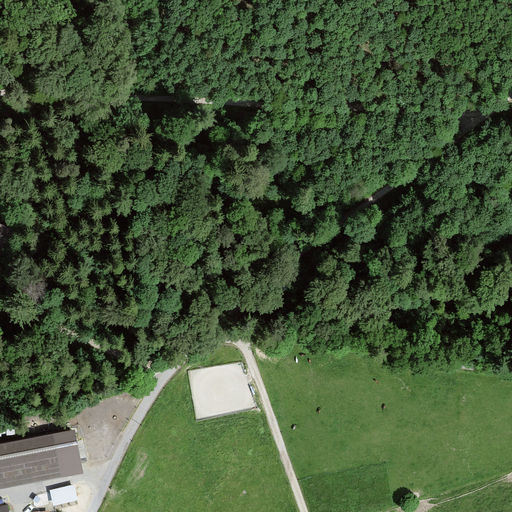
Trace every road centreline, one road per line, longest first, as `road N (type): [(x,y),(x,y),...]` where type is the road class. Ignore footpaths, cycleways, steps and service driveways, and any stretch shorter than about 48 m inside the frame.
road 1 (track): [(487,110),(0,94)]
road 2 (track): [(511,89),(230,310),(193,347),(242,336)]
road 3 (track): [(242,336),(288,333),(511,370)]
road 4 (track): [(306,511),(242,336)]
road 5 (residential): [(111,468),(153,390),(193,347)]
